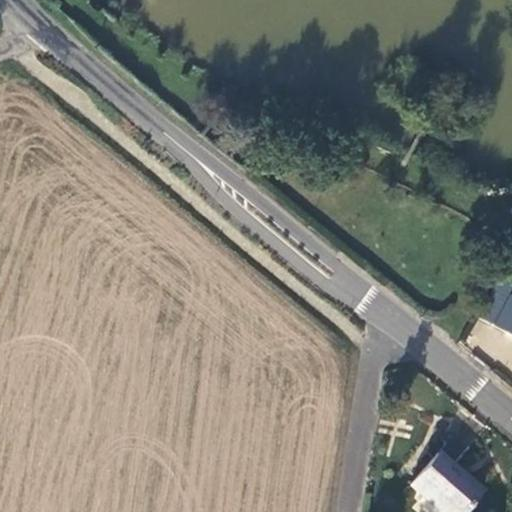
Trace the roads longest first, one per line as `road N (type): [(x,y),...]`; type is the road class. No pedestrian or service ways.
road 1 (tertiary): [(190,153),(249,220),(327,285),(399,324)]
road 2 (tertiary): [(399,324),(339,266),(190,153)]
road 3 (tertiary): [(40,25),(190,153)]
road 4 (unclassified): [(399,324),(372,365),(349,511)]
road 5 (tertiary): [(399,324),(511,415)]
